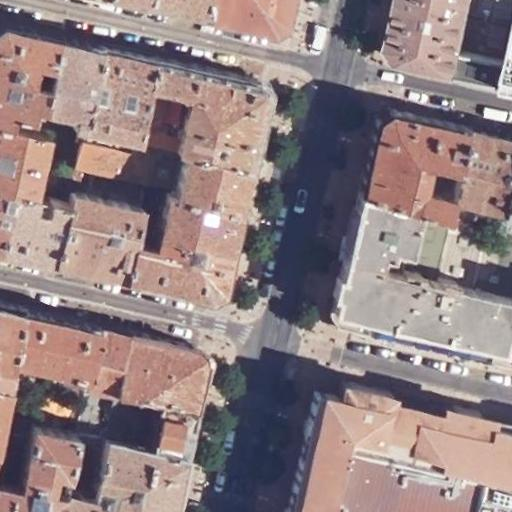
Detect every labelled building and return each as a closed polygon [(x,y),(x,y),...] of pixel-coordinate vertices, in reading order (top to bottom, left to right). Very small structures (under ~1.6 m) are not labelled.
[(147,0),(147,1),(208,15),(206,0),(147,0)] [(206,0),(208,15),(272,30),(283,22),(288,0),(206,0)] [(511,0),(402,0),(392,47),(400,61),(509,86),(511,76),(511,0)] [(0,20),(0,71),(47,81),(59,34),(0,20)] [(85,113),(100,43),(59,34),(47,81),(41,103),(85,113)] [(83,139),(131,149),(134,136),(153,56),(100,43),(85,113),(79,138),(83,139)] [(134,136),(252,163),(268,92),(261,80),(153,56),(134,136)] [(0,71),(0,121),(8,123),(11,111),(29,114),(33,101),(41,103),(47,81),(0,71)] [(444,197),(460,125),(388,108),(374,117),(358,192),(411,209),(439,218),(444,197)] [(0,185),(13,189),(33,193),(47,131),(8,123),(0,121),(0,185)] [(511,154),(511,137),(460,125),(444,197),(500,210),(511,154)] [(252,163),(134,136),(125,175),(146,180),(145,187),(166,192),(242,209),(252,163)] [(77,164),(125,175),(131,149),(83,139),(77,164)] [(511,154),(500,210),(494,235),(511,239),(511,154)] [(0,248),(0,249),(13,189),(0,185),(0,248)] [(134,239),(141,204),(119,199),(71,188),(68,201),(54,261),(125,278),(134,239)] [(0,249),(54,261),(68,201),(33,193),(13,189),(0,249)] [(155,244),(134,239),(125,278),(212,298),(223,291),(242,209),(166,192),(155,244)] [(411,209),(358,192),(342,262),(396,275),(411,209)] [(511,239),(494,235),(439,218),(411,209),(396,275),(342,262),(330,316),(339,327),(511,366),(511,239)] [(11,358),(22,306),(0,300),(0,382),(6,383),(11,358)] [(100,324),(22,306),(11,358),(20,360),(30,362),(88,376),(100,324)] [(131,331),(100,324),(88,376),(86,385),(117,392),(131,331)] [(201,347),(131,331),(117,392),(196,409),(207,358),(201,347)] [(30,362),(20,360),(14,385),(17,386),(25,388),(30,362)] [(511,511),(511,432),(485,425),(488,413),(453,405),(451,409),(388,394),(388,390),(341,380),(337,393),(314,387),(285,511),(511,511)] [(25,388),(17,386),(14,397),(22,399),(25,388)] [(172,511),(196,409),(117,392),(115,404),(84,397),(77,424),(76,434),(58,511),(172,511)] [(0,482),(0,511),(58,511),(76,434),(52,428),(54,419),(19,411),(10,451),(3,483),(0,482)] [(0,449),(0,482),(3,483),(10,451),(0,449)]
